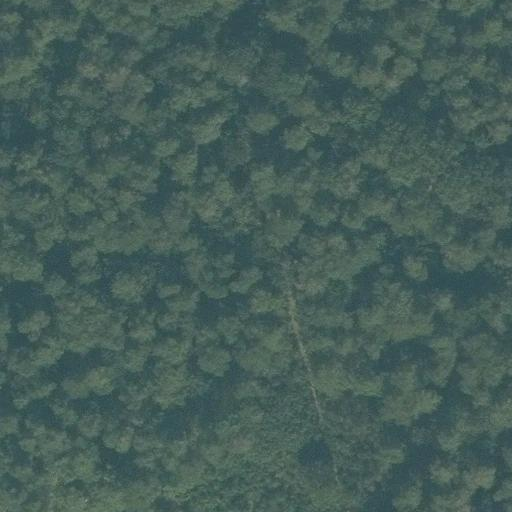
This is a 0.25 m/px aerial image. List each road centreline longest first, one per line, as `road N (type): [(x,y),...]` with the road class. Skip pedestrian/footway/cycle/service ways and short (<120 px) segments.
road 1 (track): [(511,177),(195,0)]
road 2 (track): [(511,396),(446,511)]
